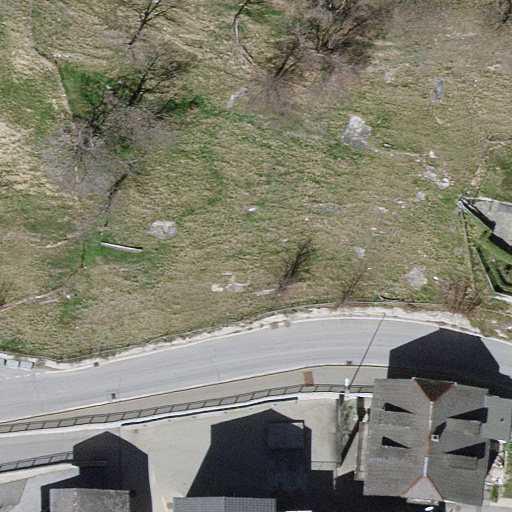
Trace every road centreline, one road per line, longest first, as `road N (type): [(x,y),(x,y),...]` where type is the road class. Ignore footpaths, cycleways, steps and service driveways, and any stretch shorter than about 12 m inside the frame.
road 1 (tertiary): [(0,403),(304,343),(409,344),(511,368)]
road 2 (residential): [(168,455),(387,511)]
road 3 (residential): [(0,462),(120,450),(168,455)]
road 4 (residential): [(21,511),(63,489),(130,482),(168,455)]
